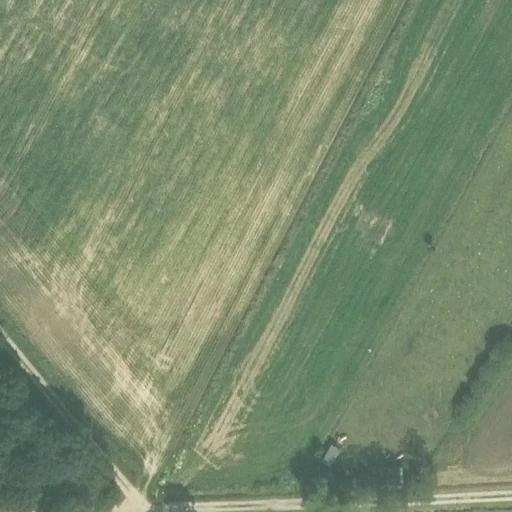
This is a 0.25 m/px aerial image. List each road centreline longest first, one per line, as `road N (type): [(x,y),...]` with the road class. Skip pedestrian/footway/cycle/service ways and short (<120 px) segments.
road 1 (track): [(511,496),(207,511)]
road 2 (track): [(140,511),(0,342)]
